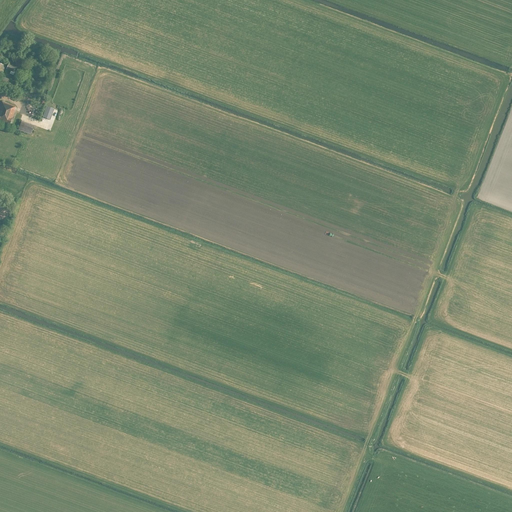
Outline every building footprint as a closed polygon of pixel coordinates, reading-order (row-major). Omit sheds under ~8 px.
[(0,72),(2,73),(5,67),(7,68),(6,69),(11,71),(10,73),(13,75),(14,72),(17,64),(10,61),(7,67),(6,66),(6,65),(0,62),(0,72)] [(15,81),(8,78),(2,76),(1,80),(14,85),(15,81)] [(14,110),(16,106),(1,100),(0,102),(0,121),(9,125),(15,110),(14,110)] [(53,108),(47,106),(43,116),(47,118),(49,119),(50,118),(50,117),(50,116),(53,108)] [(31,131),(33,124),(21,120),(19,127),(31,131)]
